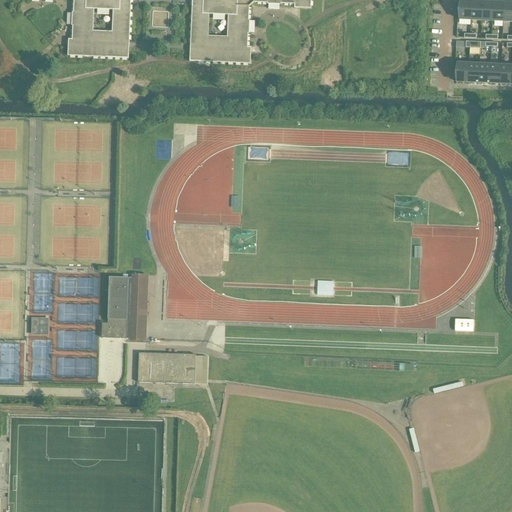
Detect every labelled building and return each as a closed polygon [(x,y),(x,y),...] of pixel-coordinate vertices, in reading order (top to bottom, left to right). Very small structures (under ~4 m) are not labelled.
[(73,0),(73,14),(77,14),(76,25),(73,25),(72,45),(68,45),(68,56),(107,58),(107,55),(128,56),(129,47),(127,47),(127,43),(129,43),(130,0),(195,0),(195,7),(192,7),(190,46),(192,46),(192,50),(190,50),(190,59),(211,59),(211,63),(250,64),(251,53),(247,53),(248,33),(245,33),(245,21),(248,21),(249,7),(253,3),(268,3),(268,0),(270,0),(280,0),(280,4),(300,5),(299,8),(300,8),(311,9),(311,0),(73,0)] [(459,20),(470,20),(471,2),(470,2),(467,2),(460,2),(459,20)] [(478,2),(471,2),(470,20),(481,21),(482,3),(481,2),(478,2)] [(493,3),(487,3),(484,3),(482,3),(481,21),(492,21),(493,3)] [(497,3),(495,3),(493,3),(492,21),(503,22),(504,4),(497,3)] [(511,3),(508,4),(506,4),(504,4),(503,22),(511,22),(511,3)] [(457,82),(468,83),(468,62),(458,62),(457,82)] [(478,83),(479,65),(469,64),(469,62),(468,62),(468,83),(478,83)] [(490,65),(489,84),(500,84),(501,64),(501,66),(490,65)] [(500,84),(511,85),(511,65),(511,64),(501,64),(500,84)] [(489,84),(490,65),(479,65),(478,83),(489,84)] [(130,340),(143,341),(145,276),(132,275),(132,278),(109,277),(107,323),(102,323),(102,338),(130,339),(130,340)] [(49,335),(49,318),(31,318),(31,335),(49,335)] [(455,320),(454,332),(472,333),(473,321),(455,320)] [(196,355),(144,353),(139,353),(138,383),(195,384),(196,355)] [(197,361),(196,389),(208,389),(209,362),(197,361)] [(434,394),(463,386),(462,382),(432,389),(434,394)] [(415,453),(419,452),(413,428),(408,429),(415,453)]
